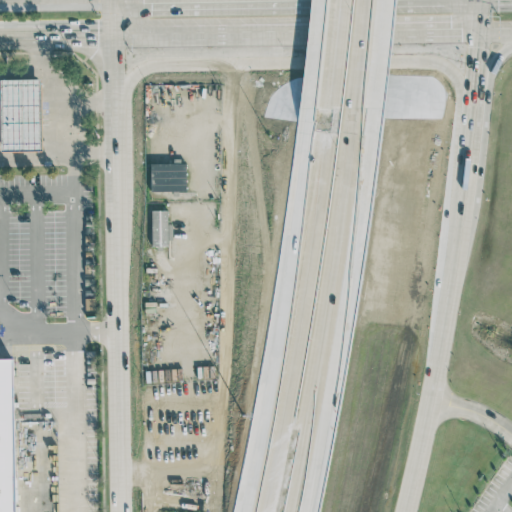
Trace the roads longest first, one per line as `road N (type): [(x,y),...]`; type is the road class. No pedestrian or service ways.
road 1 (primary): [(113,36),(122,511)]
road 2 (motorway): [(286,511),(349,115)]
road 3 (motorway): [(321,115),(263,511)]
road 4 (primary): [(469,113),(456,76),(420,61),(151,67),(116,102)]
road 5 (primary): [(410,511),(436,406),(466,196)]
road 6 (primary): [(295,35),(479,33)]
road 7 (primary): [(113,36),(295,35)]
